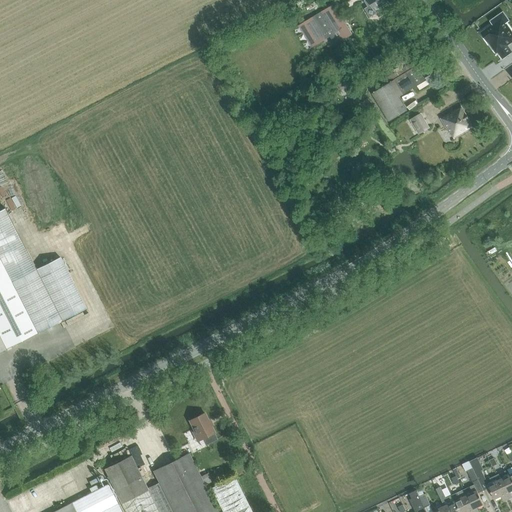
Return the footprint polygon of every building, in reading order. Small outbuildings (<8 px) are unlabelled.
[(177,0),(185,13),(206,0),(177,0)] [(367,7),(365,9),(370,18),(377,13),(375,10),(387,3),(385,0),(366,0),(367,0),(364,2),(367,7)] [(335,45),(352,35),(336,9),(326,15),(323,11),(316,15),(330,37),(335,45)] [(316,15),(299,26),(312,48),(330,37),(316,15)] [(511,52),(511,51),(508,46),(511,42),(511,31),(502,18),(481,33),(488,43),(488,42),(496,54),(498,53),(502,59),(511,52)] [(387,84),(372,94),(389,122),(408,110),(400,97),(427,80),(429,84),(443,76),(436,64),(431,67),(423,72),(419,64),(418,65),(387,84)] [(344,82),(334,87),(339,98),(350,92),(349,92),(354,89),(348,80),(344,82)] [(461,107),(441,119),(450,134),(451,133),(454,139),(473,128),(461,107)] [(429,130),(420,115),(411,121),(415,128),(417,127),(421,134),(429,130)] [(369,132),(376,129),(374,124),(367,128),(369,132)] [(5,209),(0,211),(0,352),(85,309),(59,258),(36,270),(5,209)] [(85,327),(88,336),(111,327),(108,318),(85,327)] [(217,440),(214,433),(211,427),(213,426),(210,420),(208,421),(204,413),(189,421),(194,432),(193,432),(197,441),(202,439),(205,445),(217,440)] [(189,454),(153,471),(158,483),(172,511),(217,511),(204,486),(200,477),(189,454)] [(148,490),(148,488),(142,476),(131,456),(104,469),(114,490),(121,504),(148,490)] [(477,458),(470,462),(473,469),(478,480),(484,491),(489,489),(494,500),(501,497),(503,502),(508,500),(496,476),(486,480),(482,471),(483,470),(477,458)] [(473,469),(468,471),(473,482),(478,480),(473,469)] [(507,470),(496,476),(508,500),(511,497),(510,492),(511,491),(511,480),(510,475),(507,470)] [(251,511),(234,476),(210,488),(222,511),(251,511)] [(148,490),(121,504),(125,511),(172,511),(158,483),(148,488),(148,490)] [(121,511),(108,484),(72,503),(76,511),(121,511)] [(474,485),(463,490),(473,511),(478,511),(477,508),(484,505),(478,494),(477,491),(474,485)] [(441,487),(436,489),(439,496),(444,493),(441,487)] [(473,511),(463,490),(452,495),(460,511),(473,511)] [(415,511),(425,511),(424,509),(419,497),(416,491),(409,494),(412,499),(409,500),(415,511)] [(444,493),(439,496),(444,507),(446,511),(460,511),(452,495),(446,498),(444,493)] [(425,494),(419,497),(424,509),(430,506),(431,506),(425,494)] [(76,511),(72,503),(53,511),(76,511)]
